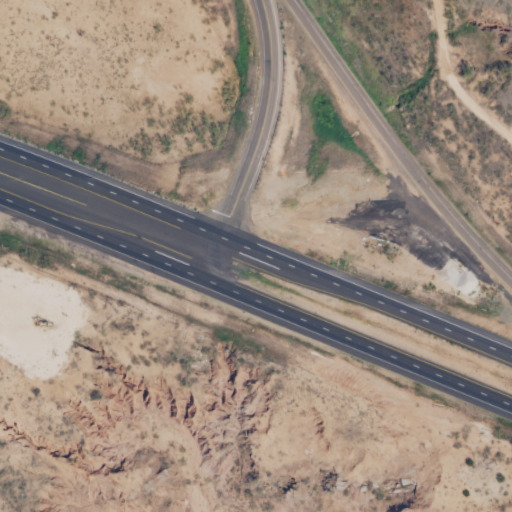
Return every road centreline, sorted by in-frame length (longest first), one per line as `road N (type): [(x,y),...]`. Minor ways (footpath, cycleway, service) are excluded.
road 1 (trunk): [(421,321),(0,147)]
road 2 (trunk): [(0,198),(374,348)]
road 3 (trunk): [(511,287),(409,169),(285,0)]
road 4 (secondary): [(210,280),(275,100),(263,0)]
road 5 (trunk): [(374,348),(511,405)]
